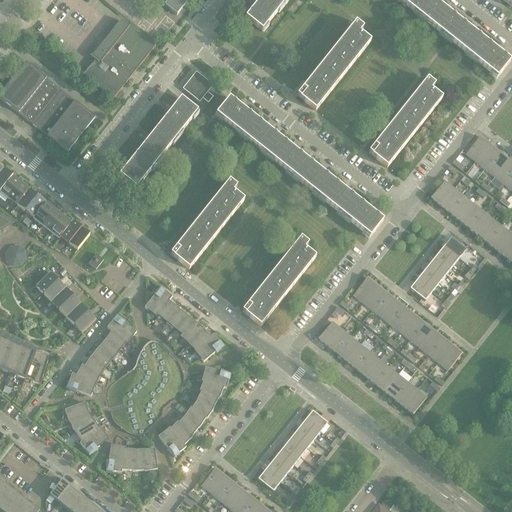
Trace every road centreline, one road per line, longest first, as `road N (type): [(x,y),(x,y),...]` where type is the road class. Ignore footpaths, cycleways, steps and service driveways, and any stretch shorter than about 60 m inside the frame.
road 1 (residential): [(402,212),(187,41)]
road 2 (residential): [(18,431),(152,261)]
road 3 (residential): [(283,362),(402,212)]
road 4 (residential): [(163,511),(283,362)]
road 5 (residential): [(68,190),(187,41)]
road 6 (residential): [(402,212),(511,75)]
road 7 (residential): [(283,362),(152,261)]
road 8 (residential): [(400,455),(283,362)]
road 9 (residential): [(119,511),(18,431)]
